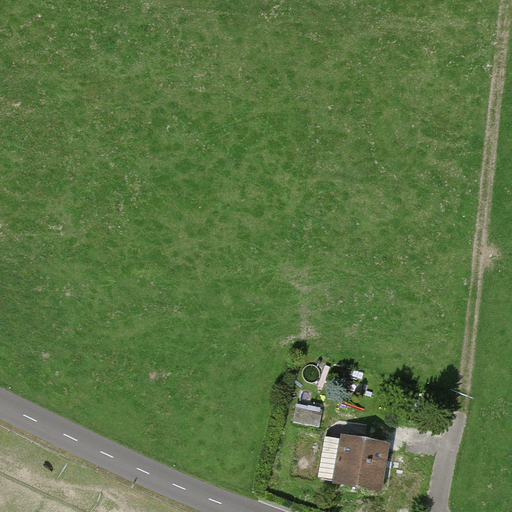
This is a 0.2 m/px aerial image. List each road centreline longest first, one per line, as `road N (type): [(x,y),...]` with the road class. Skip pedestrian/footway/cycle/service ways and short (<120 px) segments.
road 1 (track): [(439,511),(460,433),(507,0)]
road 2 (tertiary): [(242,511),(0,402)]
